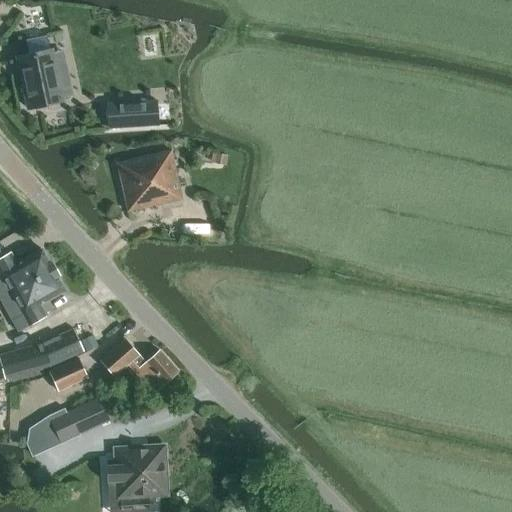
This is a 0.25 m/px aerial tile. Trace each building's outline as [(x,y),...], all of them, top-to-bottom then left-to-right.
[(17,57),(28,109),(64,101),(52,50),(51,50),(47,35),(25,40),(29,55),(17,57)] [(109,109),(110,129),(158,125),(156,101),(132,102),(132,108),(109,109)] [(175,172),(171,155),(170,151),(120,162),(131,211),(181,200),(175,172)] [(226,165),(228,155),(218,153),(216,164),(226,165)] [(0,279),(4,286),(47,260),(43,254),(41,255),(33,241),(8,255),(2,245),(0,245),(0,279)] [(20,332),(31,325),(48,316),(42,305),(43,305),(67,291),(58,276),(60,275),(57,269),(2,301),(13,321),(15,324),(20,332)] [(126,339),(100,361),(114,377),(129,364),(154,394),(179,371),(159,349),(146,361),(126,339)] [(8,384),(18,382),(53,372),(81,361),(75,343),(46,349),(2,362),(8,384)] [(80,362),(55,374),(50,376),(59,396),(90,382),(80,362)] [(76,435),(114,418),(103,395),(66,412),(76,435)] [(0,430),(12,426),(8,414),(0,417),(0,430)] [(116,511),(154,510),(153,495),(167,495),(165,445),(114,448),(115,459),(107,459),(110,511),(116,511)]
